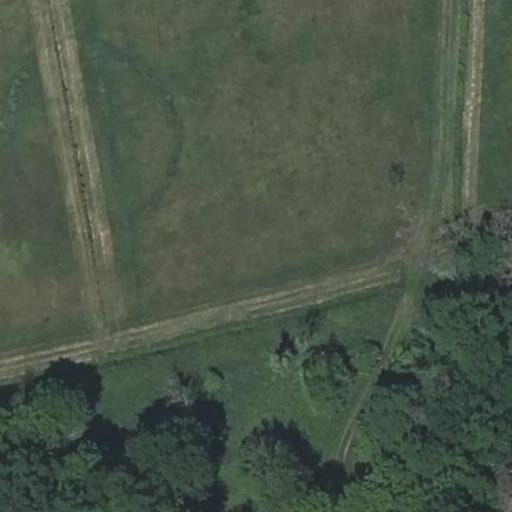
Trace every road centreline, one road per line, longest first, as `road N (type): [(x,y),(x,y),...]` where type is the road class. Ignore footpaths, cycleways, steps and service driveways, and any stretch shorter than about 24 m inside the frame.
road 1 (track): [(426,239),(322,278),(0,352)]
road 2 (track): [(511,228),(426,239),(385,376),(360,511)]
